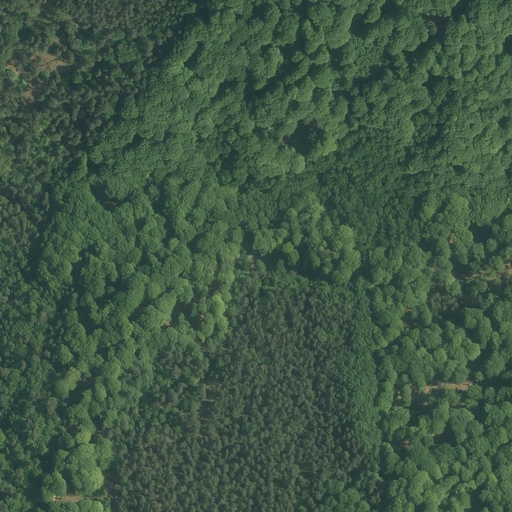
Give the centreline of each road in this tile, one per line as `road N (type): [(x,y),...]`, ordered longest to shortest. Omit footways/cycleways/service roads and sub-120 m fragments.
road 1 (track): [(51,511),(78,322),(106,287),(107,239),(217,45),(256,0)]
road 2 (track): [(101,270),(183,250),(329,272),(386,268),(511,216)]
